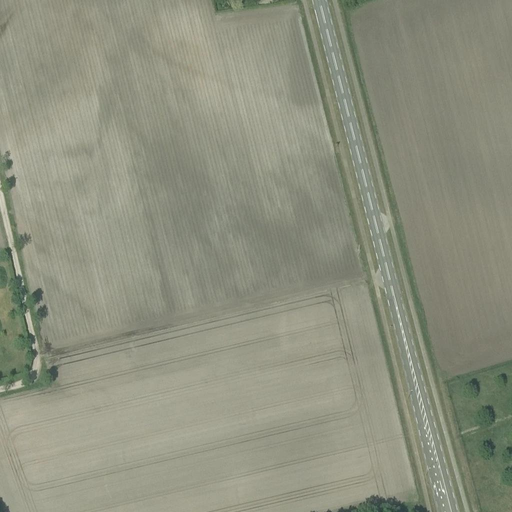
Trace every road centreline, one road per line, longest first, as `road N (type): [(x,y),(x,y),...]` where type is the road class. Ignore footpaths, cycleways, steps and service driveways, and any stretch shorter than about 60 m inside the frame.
road 1 (primary): [(447,511),(318,0)]
road 2 (track): [(0,390),(26,383),(38,364),(0,188)]
